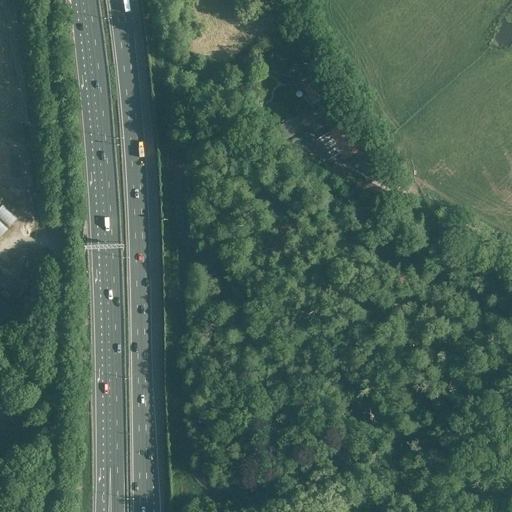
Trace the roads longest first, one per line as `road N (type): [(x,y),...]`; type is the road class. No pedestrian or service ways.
road 1 (motorway): [(86,0),(108,234),(114,511)]
road 2 (motorway): [(143,511),(138,234),(119,0)]
road 3 (track): [(288,0),(392,161),(511,232)]
